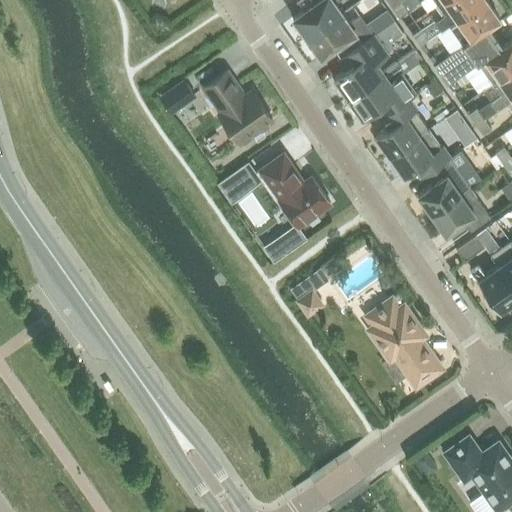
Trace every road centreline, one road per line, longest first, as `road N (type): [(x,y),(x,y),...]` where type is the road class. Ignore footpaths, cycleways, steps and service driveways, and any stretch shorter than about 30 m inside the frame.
road 1 (residential): [(490,373),(230,0)]
road 2 (tertiary): [(153,402),(0,178)]
road 3 (unclassified): [(294,511),(490,373)]
road 4 (tertiary): [(245,511),(199,445),(153,402)]
road 5 (tertiary): [(153,402),(178,459),(216,511)]
